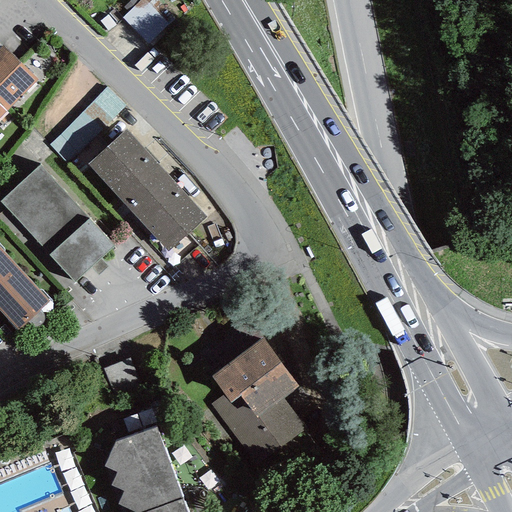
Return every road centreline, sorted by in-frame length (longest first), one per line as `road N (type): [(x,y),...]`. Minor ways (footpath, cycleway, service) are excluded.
road 1 (residential): [(0,372),(275,223),(43,0)]
road 2 (trunk): [(350,0),(385,176),(470,511)]
road 3 (secondary): [(233,0),(445,401),(486,442)]
road 4 (secondary): [(428,294),(254,0)]
road 5 (secondary): [(486,442),(481,391),(428,294)]
road 6 (residential): [(486,442),(445,453),(380,511)]
